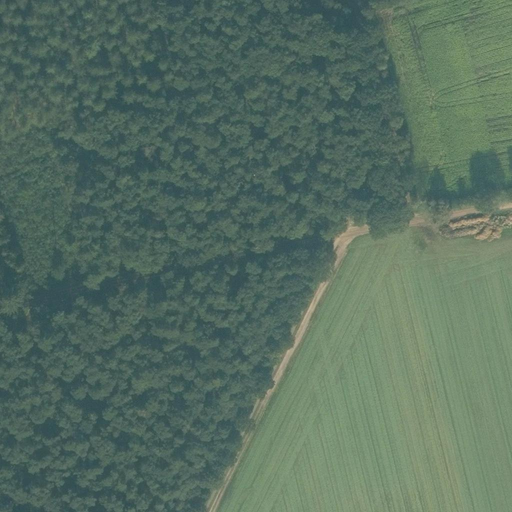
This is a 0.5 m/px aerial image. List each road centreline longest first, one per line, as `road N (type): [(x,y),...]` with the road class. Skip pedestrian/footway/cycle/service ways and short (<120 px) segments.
road 1 (track): [(357,228),(211,511)]
road 2 (track): [(0,310),(231,255)]
road 3 (track): [(231,255),(167,33)]
road 4 (track): [(359,0),(416,219)]
road 5 (track): [(109,511),(35,303)]
